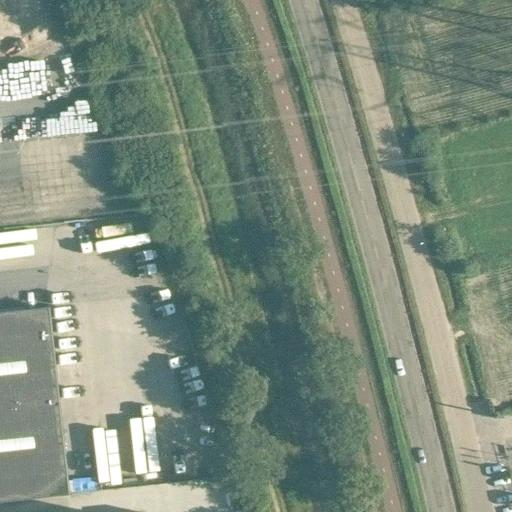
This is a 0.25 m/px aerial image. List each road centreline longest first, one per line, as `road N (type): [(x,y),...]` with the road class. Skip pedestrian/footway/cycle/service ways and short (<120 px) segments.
road 1 (unclassified): [(480,511),(340,0)]
road 2 (secondary): [(302,0),(441,511)]
road 3 (unknown): [(0,248),(90,241),(108,348)]
